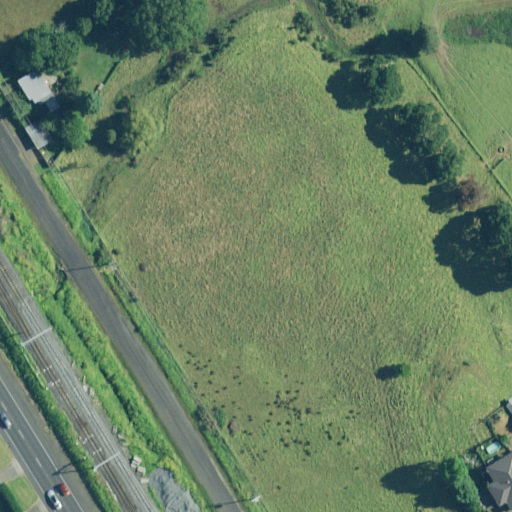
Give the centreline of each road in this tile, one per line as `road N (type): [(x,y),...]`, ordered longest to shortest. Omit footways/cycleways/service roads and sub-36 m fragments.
road 1 (unclassified): [(0,139),(229,511)]
road 2 (trunk): [(67,511),(0,400)]
